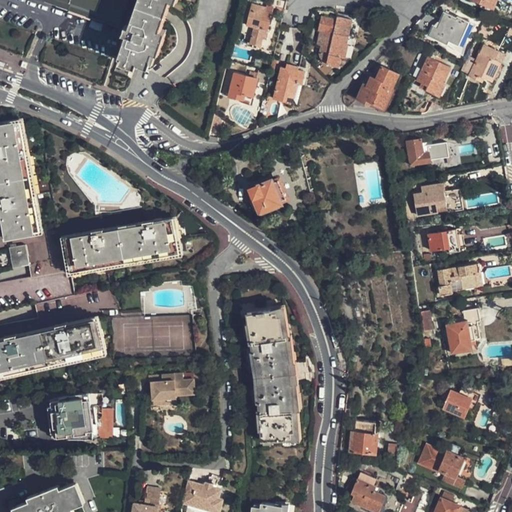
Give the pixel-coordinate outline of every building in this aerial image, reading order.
[(44,0),(116,24),(124,0),(44,0)] [(148,66),(153,51),(158,53),(165,30),(161,29),(170,0),(173,0),(176,1),(175,0),(137,0),(129,26),(125,25),(123,30),(122,32),(126,34),(119,56),(121,57),(120,61),(135,66),(137,62),(148,66)] [(284,10),(286,3),(275,0),(269,0),(268,6),(284,10)] [(483,1),(481,5),(484,7),(491,9),(494,0),(489,0),(488,4),(483,1)] [(249,5),(245,27),(251,29),(248,45),(259,48),(260,40),(265,41),(271,14),(264,13),(265,8),(249,5)] [(467,23),(457,18),(456,20),(443,13),(436,29),(432,27),(428,36),(448,45),(449,42),(457,46),(467,23)] [(323,44),(321,52),(321,54),(321,56),(322,58),(324,60),(327,61),(326,65),(338,66),(340,57),(345,58),(348,43),(346,43),(351,19),(340,17),(335,20),(322,18),(319,29),(329,31),(326,45),(323,44)] [(319,29),(316,43),(323,44),(326,45),(329,31),(319,29)] [(467,80),(481,87),(484,81),(490,84),(499,66),(492,63),(511,57),(511,49),(481,49),(467,80)] [(427,58),(416,83),(421,85),(420,89),(435,97),(431,107),(442,111),(452,90),(443,87),(451,69),(427,58)] [(279,73),(273,99),(285,102),(286,98),(294,99),(297,85),(302,86),(305,74),(298,72),(298,68),(286,66),(284,74),(279,73)] [(381,66),(375,78),(371,76),(366,85),(363,83),(356,98),(367,104),(369,100),(382,106),(397,74),(381,66)] [(228,97),(250,103),(256,80),(233,75),(228,97)] [(222,119),(223,114),(213,112),(210,127),(221,129),(222,119)] [(19,119),(0,121),(0,198),(6,232),(17,230),(17,233),(40,229),(36,202),(32,202),(22,146),(25,146),(19,119)] [(411,164),(432,160),(430,151),(424,152),(421,138),(407,141),(411,164)] [(259,212),(281,204),(280,201),(285,199),(279,181),(273,183),(272,180),(251,188),(259,212)] [(421,184),(423,199),(416,200),(418,214),(437,210),(436,205),(446,203),(442,181),(421,184)] [(170,214),(66,235),(67,245),(65,246),(70,269),(97,264),(97,261),(149,250),(150,253),(177,248),(170,214)] [(426,233),(429,250),(446,248),(447,252),(457,251),(454,229),(426,233)] [(29,263),(25,242),(9,245),(13,266),(29,263)] [(476,263),(436,269),(438,284),(436,284),(437,294),(451,292),(451,290),(474,287),(472,272),(477,271),(476,263)] [(265,439),(291,434),(291,428),(304,426),(301,406),(299,379),(297,379),(295,363),(297,363),(294,335),(291,335),(288,316),(276,317),(275,310),(251,314),(261,380),(265,439)] [(423,329),(432,329),(431,311),(422,312),(423,329)] [(98,318),(0,340),(0,376),(26,371),(25,367),(81,355),(81,358),(109,352),(103,328),(100,328),(98,318)] [(469,350),(468,341),(477,339),(475,325),(470,326),(469,318),(456,320),(457,328),(453,328),(453,325),(445,327),(445,328),(444,329),(444,330),(436,332),(437,339),(446,338),(448,353),(469,350)] [(194,393),(192,379),(181,381),(181,374),(158,377),(159,383),(149,384),(151,394),(153,394),(154,400),(165,399),(166,402),(175,400),(174,396),(194,393)] [(464,417),(471,399),(477,402),(479,395),(460,388),(457,394),(449,390),(442,409),(464,417)] [(153,394),(151,394),(153,409),(175,406),(175,400),(166,402),(165,399),(154,400),(153,394)] [(112,439),(112,411),(102,411),(102,395),(91,395),(83,396),(70,397),(62,399),(55,400),(57,412),(49,413),(53,439),(65,440),(65,438),(85,436),(85,439),(99,439),(112,439)] [(48,403),(49,413),(57,412),(55,400),(51,402),(48,403)] [(374,453),(376,435),(366,434),(366,427),(356,426),(355,433),(354,451),(374,453)] [(424,442),(417,460),(446,472),(443,480),(463,488),(466,480),(457,476),(464,458),(424,442)] [(398,443),(389,443),(388,455),(398,455),(398,443)] [(376,511),(379,511),(386,497),(374,492),(376,487),(374,486),(377,479),(364,474),(362,481),(358,480),(353,494),(356,495),(353,502),(376,511)] [(13,506),(15,511),(74,511),(73,506),(85,502),(77,481),(60,487),(59,484),(28,496),(29,500),(13,506)] [(189,481),(182,501),(194,505),(195,501),(203,503),(202,507),(216,511),(220,511),(223,500),(220,499),(222,490),(214,488),(215,485),(206,482),(205,485),(189,481)] [(145,500),(134,498),(132,511),(157,511),(158,508),(160,489),(146,487),(145,500)] [(411,501),(405,499),(399,511),(416,511),(424,492),(416,489),(411,501)] [(457,511),(461,506),(451,501),(453,495),(444,491),(435,511),(457,511)]
